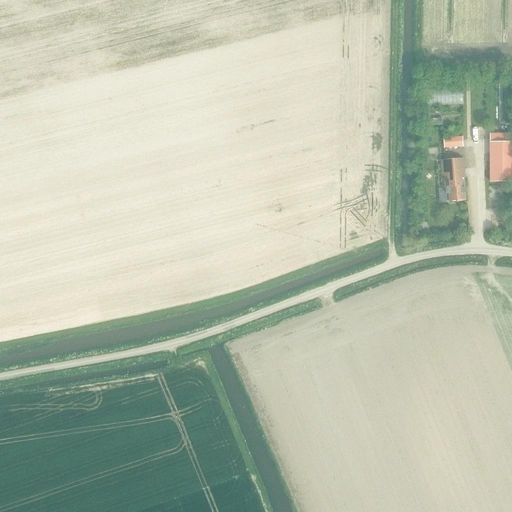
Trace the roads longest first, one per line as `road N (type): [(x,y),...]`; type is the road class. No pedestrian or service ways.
road 1 (unclassified): [(0,381),(189,337),(442,250),(511,253)]
road 2 (track): [(394,263),(394,0)]
